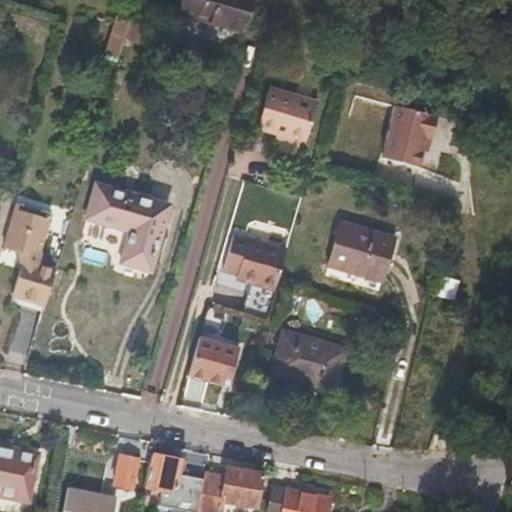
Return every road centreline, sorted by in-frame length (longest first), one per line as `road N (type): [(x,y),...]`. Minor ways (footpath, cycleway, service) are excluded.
road 1 (residential): [(0,390),(385,467)]
road 2 (unclassified): [(385,467),(511,470)]
